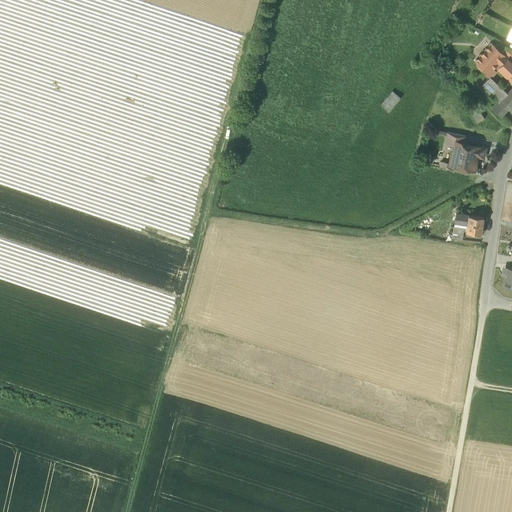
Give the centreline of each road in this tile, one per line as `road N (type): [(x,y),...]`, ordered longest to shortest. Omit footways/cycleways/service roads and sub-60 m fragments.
road 1 (track): [(133,511),(272,0)]
road 2 (track): [(504,169),(379,236),(214,215)]
road 3 (track): [(482,308),(448,511)]
road 4 (residential): [(511,142),(482,308)]
